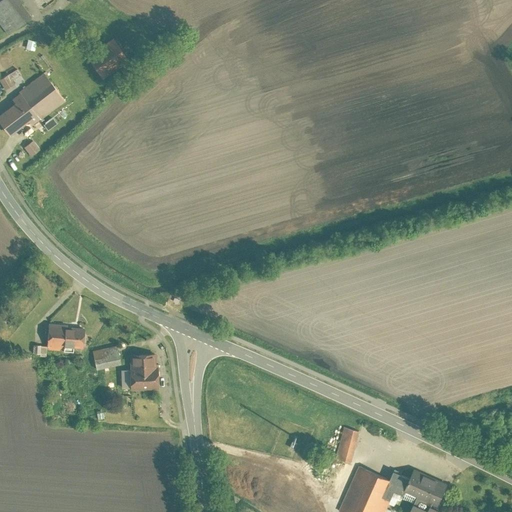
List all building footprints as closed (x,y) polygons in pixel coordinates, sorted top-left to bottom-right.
[(22,0),(2,0),(0,2),(0,18),(12,35),(36,17),(22,0)] [(116,38),(90,56),(105,79),(132,61),(116,38)] [(25,49),(33,51),(36,42),(27,40),(25,49)] [(46,73),(22,91),(23,93),(43,120),(67,102),(46,73)] [(11,74),(1,79),(6,88),(16,83),(11,74)] [(43,120),(23,93),(14,99),(17,104),(0,115),(0,118),(11,133),(30,119),(34,126),(43,120)] [(35,141),(27,147),(33,155),(41,149),(35,141)] [(84,346),(85,326),(49,323),(47,349),(74,351),(74,345),(84,346)] [(121,363),(117,344),(92,349),(96,368),(121,363)] [(156,352),(130,353),(131,388),(159,387),(159,367),(156,367),(156,352)] [(361,432),(345,428),(337,460),(353,464),(361,432)] [(352,469),(333,463),(325,485),(344,492),(352,469)] [(388,478),(361,466),(340,511),(395,511),(389,509),(397,493),(403,495),(410,478),(391,470),(388,478)] [(449,482),(417,469),(408,491),(418,495),(411,511),(443,511),(445,509),(439,507),(449,482)]
